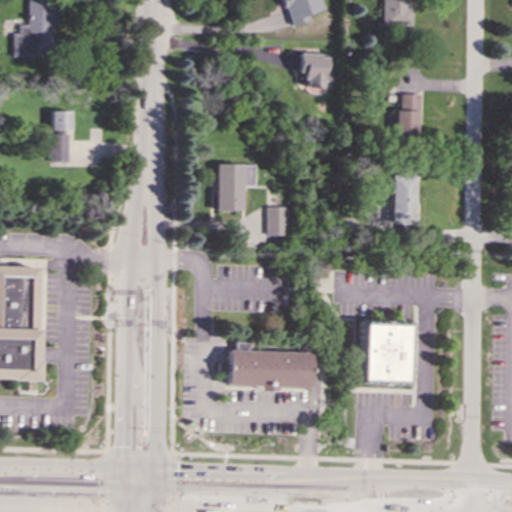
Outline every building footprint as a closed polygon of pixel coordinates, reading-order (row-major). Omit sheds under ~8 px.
[(11,53),(50,53),(50,0),(25,0),(25,24),(16,24),(16,33),(11,33),(11,53)] [(304,14),(321,9),(318,0),(280,0),(288,26),(306,20),(304,14)] [(406,0),(379,0),(379,25),(410,25),(410,6),(406,6),(406,0)] [(296,54),(295,79),(303,79),(303,87),(326,87),(326,54),(296,54)] [(416,94),(395,93),(393,134),(414,135),(416,94)] [(67,130),(68,110),(48,109),(48,130),(67,130)] [(66,133),(47,133),(46,161),(66,162),(66,133)] [(239,210),(239,184),(250,185),(250,164),(213,164),(212,210),(239,210)] [(413,175),(389,174),(388,223),(412,224),(413,175)] [(284,235),(284,207),(263,206),(263,235),(284,235)] [(0,378),(33,379),(36,267),(0,265),(0,378)] [(407,323),(356,322),(355,382),(406,384),(407,323)] [(306,388),(307,351),(224,349),(223,386),(306,388)]
